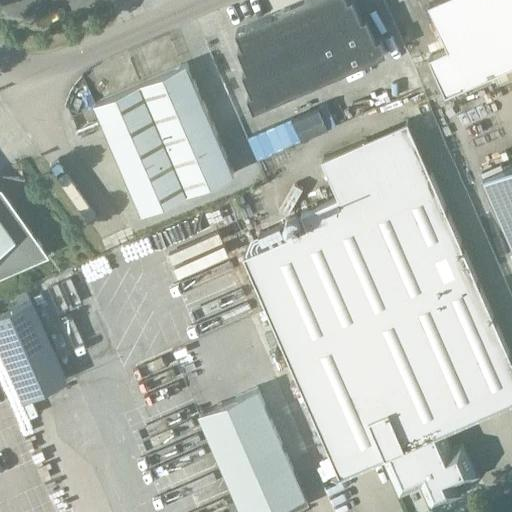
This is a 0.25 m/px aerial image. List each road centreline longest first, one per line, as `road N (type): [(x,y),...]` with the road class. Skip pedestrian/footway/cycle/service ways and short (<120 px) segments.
road 1 (unknown): [(324,511),(303,456),(231,330),(197,315),(179,324),(173,360),(184,382)]
road 2 (unclassified): [(202,0),(7,82)]
road 3 (unclassified): [(112,226),(7,82)]
